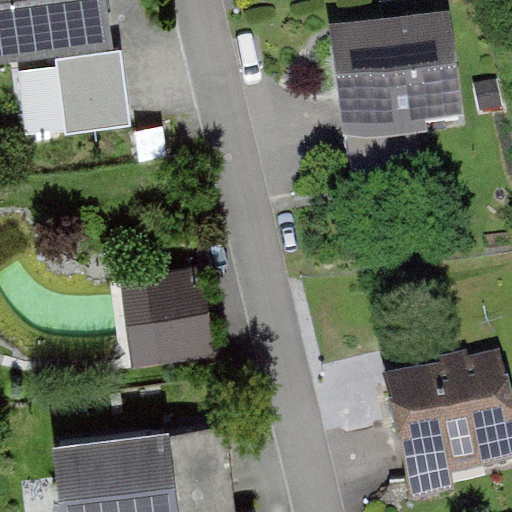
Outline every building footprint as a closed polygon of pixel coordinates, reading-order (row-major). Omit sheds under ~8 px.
[(109,0),(0,0),(0,53),(115,39),(109,0)] [(455,25),(338,39),(352,156),(424,147),(422,135),(467,129),(455,25)] [(131,124),(120,47),(59,56),(60,64),(19,69),(29,138),(131,124)] [(209,264),(144,273),(157,359),(222,349),(209,264)] [(511,412),(502,366),(390,391),(416,511),(443,511),(458,509),(453,485),(511,472),(511,412)] [(185,511),(176,419),(55,432),(64,511),(185,511)]
